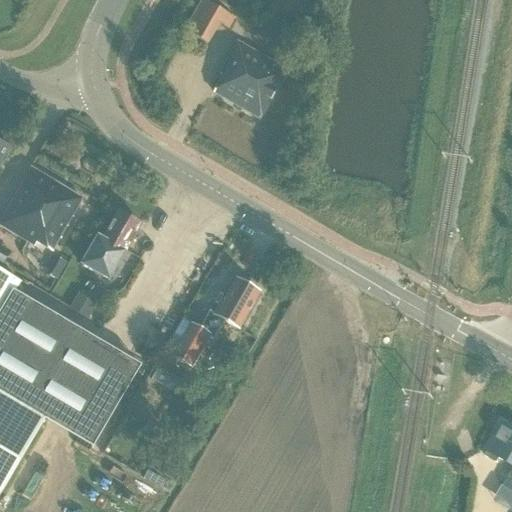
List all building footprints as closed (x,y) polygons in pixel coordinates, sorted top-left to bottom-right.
[(229,29),(235,17),(205,0),(202,0),(185,31),(205,43),(216,22),(229,29)] [(261,119),(287,69),(239,42),(221,75),(224,77),(215,93),(261,119)] [(0,168),(12,149),(0,141),(0,168)] [(37,243),(53,252),(83,199),(32,169),(0,222),(0,226),(35,247),(37,243)] [(98,237),(81,266),(99,276),(109,282),(118,267),(127,250),(142,224),(127,216),(120,212),(103,239),(102,240),(98,237)] [(15,259),(21,247),(7,240),(1,252),(15,259)] [(0,393),(0,318),(20,283),(0,271),(0,496),(45,420),(0,393)] [(251,286),(248,287),(237,280),(224,302),(222,301),(214,314),(210,312),(200,330),(191,325),(173,357),(192,368),(203,350),(198,347),(201,340),(211,346),(225,322),(240,330),(260,294),(258,293),(257,289),(251,286)] [(80,297),(72,311),(87,320),(96,306),(80,297)] [(81,348),(90,328),(77,323),(69,343),(81,348)] [(488,452),(485,457),(497,464),(500,459),(511,466),(511,474),(504,488),(499,496),(511,503),(511,428),(503,424),(487,452),(488,452)] [(150,468),(144,478),(165,490),(167,491),(173,481),(171,480),(150,468)] [(119,488),(125,478),(112,470),(106,480),(119,488)]
